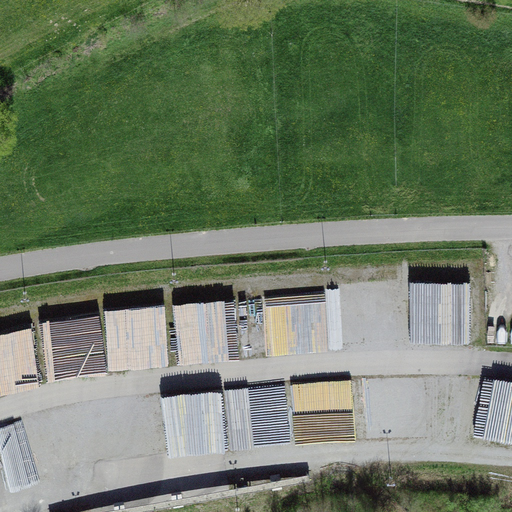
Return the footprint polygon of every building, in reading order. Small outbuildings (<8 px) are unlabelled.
[(470,277),(412,278),(413,339),(471,338),(470,277)] [(334,280),(336,341),(394,339),(392,278),(334,280)] [(236,297),(176,298),(177,359),(238,358),(236,297)] [(102,310),(41,315),(46,374),(170,364),(165,301),(102,306),(102,310)] [(0,328),(0,390),(44,380),(30,322),(0,328)] [(425,375),(366,376),(367,436),(426,435),(425,375)] [(291,381),(293,441),(354,439),(351,379),(291,381)] [(230,446),(221,385),(161,393),(170,455),(230,446)]
